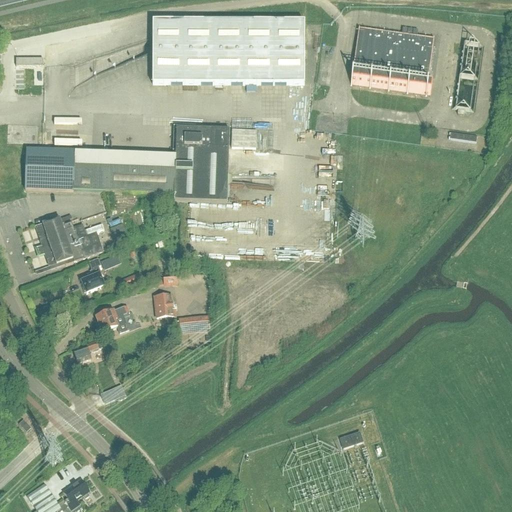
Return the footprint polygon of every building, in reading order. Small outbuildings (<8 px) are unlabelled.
[(304,88),(305,25),(153,25),(153,87),(304,88)] [(427,97),(430,97),(433,81),(429,80),(430,78),(429,78),(434,40),(433,41),(360,31),(360,30),(359,30),(354,67),(353,67),(353,71),(351,84),(350,88),(352,88),(352,86),(369,89),(369,90),(371,91),(371,89),(388,91),(388,93),(389,93),(390,92),(407,94),(406,96),(408,96),(408,94),(425,97),(425,98),(427,98),(427,97)] [(451,112),(475,115),(484,47),(461,44),(451,112)] [(41,73),(29,73),(29,89),(42,88),(41,73)] [(76,155),(76,137),(45,136),(45,150),(37,150),(37,153),(27,153),(26,193),(114,196),(174,199),(174,204),(227,206),(228,185),(232,186),(232,177),(228,177),(230,132),(177,130),(176,159),(76,155)] [(256,133),(232,132),(231,151),(256,151),(256,133)] [(74,228),(81,226),(77,214),(70,215),(74,228)] [(62,229),(60,222),(36,230),(43,249),(37,251),(40,258),(45,256),(50,270),(65,264),(66,268),(103,255),(97,236),(90,238),(87,228),(74,232),(72,226),(62,229)] [(116,239),(128,234),(125,227),(113,232),(116,239)] [(116,259),(101,265),(104,272),(119,266),(116,259)] [(89,282),(82,285),(84,290),(83,291),(84,295),(86,295),(87,297),(105,289),(100,278),(102,277),(99,270),(101,269),(98,262),(89,266),(92,273),(90,274),(91,276),(87,278),(89,282)] [(178,278),(164,280),(165,291),(180,289),(178,278)] [(172,298),(154,300),(156,322),(175,320),(174,318),(177,317),(176,309),(173,309),(172,298)] [(85,302),(75,308),(84,324),(94,318),(85,302)] [(130,334),(124,320),(130,317),(127,310),(97,322),(103,337),(118,331),(121,338),(130,334)] [(98,354),(99,353),(96,345),(86,349),(87,351),(74,356),(78,367),(91,362),(89,357),(92,355),(93,356),(98,354)] [(24,423),(19,427),(27,435),(31,431),(24,423)] [(359,434),(339,441),(343,451),(363,444),(359,434)] [(90,494),(81,483),(69,491),(63,495),(68,502),(66,504),(72,511),(80,506),(78,503),(83,499),(85,502),(90,498),(88,496),(90,494)] [(59,511),(44,489),(28,499),(36,511),(59,511)]
